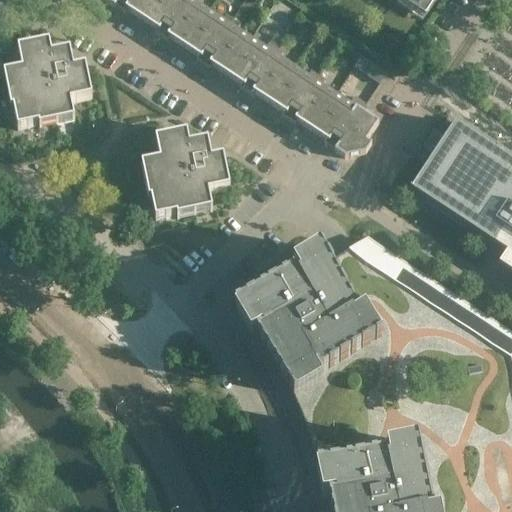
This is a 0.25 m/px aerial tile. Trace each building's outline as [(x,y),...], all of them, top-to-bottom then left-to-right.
[(103,0),(104,2),(114,9),(117,5),(142,22),(156,0),(103,0)] [(156,0),(142,22),(184,49),(208,13),(194,4),(196,0),(156,0)] [(436,0),(399,0),(425,17),(436,0)] [(239,26),(232,22),(225,17),(222,22),(208,13),(184,49),(226,77),(250,41),(236,32),(239,26)] [(268,105),(284,81),(292,69),(278,59),(282,54),(267,45),(264,50),(250,41),(226,77),(268,105)] [(49,45),(17,51),(21,73),(3,76),(4,79),(7,78),(10,92),(6,93),(7,95),(15,94),(18,108),(10,109),(10,112),(13,111),(17,132),(38,127),(39,130),(41,129),(39,122),(54,119),(55,126),(57,126),(56,119),(70,116),(72,123),(74,123),(71,105),(92,101),(85,69),(73,71),(70,53),(51,57),(49,45)] [(310,132),(334,96),(320,87),(324,82),(309,72),(306,78),(292,69),(284,81),(268,105),(310,132)] [(373,81),(380,85),(386,75),(379,71),(373,81)] [(366,143),(370,137),(378,125),(362,115),(366,109),(351,100),(348,105),(334,96),(310,132),(336,149),(334,153),(344,160),(365,156),(371,147),(366,143)] [(511,160),(453,123),(410,190),(506,254),(498,266),(511,275),(511,160)] [(187,136),(155,142),(159,163),(141,167),(141,169),(144,169),(147,183),(144,184),(145,186),(153,184),(156,199),(148,200),(148,203),(151,202),(155,223),(176,218),(177,221),(179,220),(177,213),(191,210),(193,217),(195,217),(194,209),(208,206),(210,214),(212,213),(208,196),(230,191),(223,159),(211,162),(207,144),(189,147),(187,136)] [(235,311),(227,316),(244,341),(255,359),(265,376),(274,394),(283,412),(291,430),(300,452),(308,474),(313,489),(317,504),(319,511),(511,511),(511,337),(505,333),(366,241),(354,248),(334,261),(329,264),(328,262),(321,251),(319,252),(322,256),(296,272),(279,282),(262,293),(245,303),(234,310),(235,311)]
